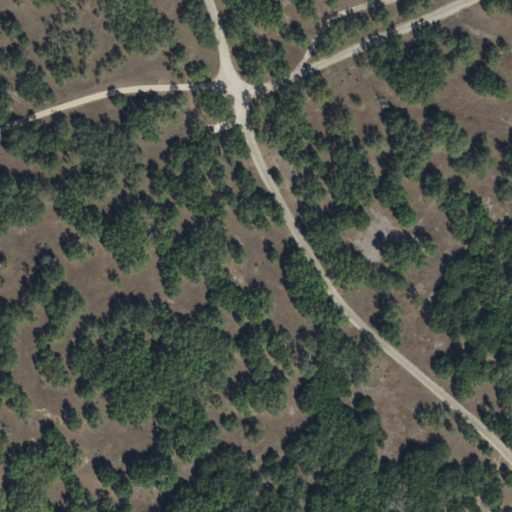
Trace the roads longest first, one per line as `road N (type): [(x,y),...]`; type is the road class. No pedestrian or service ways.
road 1 (residential): [(511,445),(308,251),(247,126),(211,0)]
road 2 (residential): [(0,116),(106,83),(255,76),(307,61),(359,0)]
